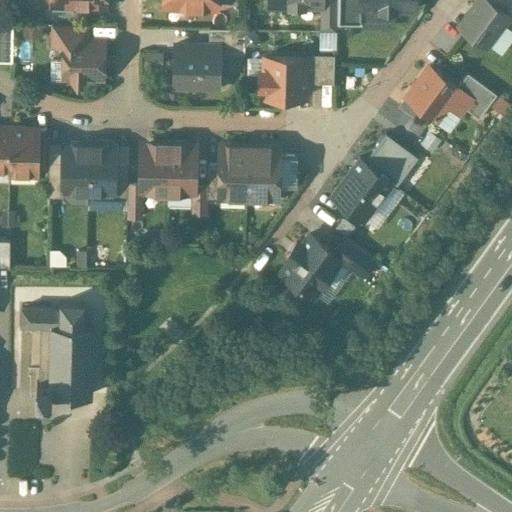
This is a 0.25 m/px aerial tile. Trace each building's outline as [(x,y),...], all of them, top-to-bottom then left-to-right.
[(337,0),(321,0),(322,4),(320,4),(320,29),(337,30),(337,23),(337,0)] [(360,0),(337,0),(337,23),(362,23),(362,6),(361,6),(360,0)] [(488,0),(476,0),(458,24),(487,46),(509,16),(510,15),(488,0)] [(511,0),(488,0),(510,15),(509,16),(511,17),(511,0)] [(0,21),(0,60),(17,61),(17,22),(0,21)] [(26,22),(26,37),(47,38),(47,23),(26,22)] [(89,24),(53,23),(52,43),(64,43),(64,37),(88,37),(89,24)] [(245,28),(209,27),(209,43),(219,44),(219,51),(245,52),(245,28)] [(88,37),(64,37),(64,43),(64,61),(67,61),(67,77),(72,77),(78,82),(83,77),(101,77),(102,57),(104,57),(104,38),(88,37)] [(209,43),(176,43),(175,85),(218,85),(219,51),(219,44),(209,43)] [(306,57),(305,81),(333,82),(334,54),(306,53),(306,57)] [(306,57),(265,56),(265,69),(261,73),(260,82),(264,86),(264,94),(305,95),(305,81),(306,57)] [(471,97),(457,86),(428,65),(406,95),(436,118),(447,104),(459,113),(464,106),(471,97)] [(497,93),(468,72),(457,86),(471,97),(464,106),(479,117),(497,93)] [(354,75),(347,75),(346,87),(353,88),(354,75)] [(38,128),(17,128),(17,126),(10,126),(9,128),(10,128),(10,129),(10,168),(21,169),(25,173),(37,173),(38,136),(38,128)] [(10,129),(0,128),(0,169),(10,169),(10,168),(10,129)] [(385,133),(364,162),(391,182),(395,185),(417,156),(385,133)] [(50,137),(38,136),(37,164),(48,164),(49,164),(49,160),(50,160),(50,137)] [(75,140),(68,140),(66,142),(63,142),(63,161),(62,190),(64,190),(64,185),(71,185),(76,190),(88,190),(89,142),(77,142),(75,140)] [(111,141),(103,141),(101,143),(89,142),(88,190),(89,190),(113,191),(114,191),(115,161),(115,143),(113,143),(111,141)] [(168,142),(141,141),(140,183),(140,190),(143,190),(167,191),(168,142)] [(196,142),(168,142),(167,191),(192,192),(195,192),(195,185),(196,142)] [(247,143),(220,143),(219,163),(219,196),(220,196),(220,192),(245,192),(246,192),(247,143)] [(271,144),(247,143),(246,192),(245,192),(245,196),(276,197),(278,195),(279,176),(279,153),(279,145),(270,145),(271,144)] [(298,154),(279,153),(279,176),(297,176),(298,154)] [(331,195),(364,219),(391,182),(364,162),(358,158),(331,195)] [(50,160),(49,160),(49,164),(48,164),(48,196),(63,196),(64,190),(62,190),(63,161),(50,160)] [(128,161),(115,161),(114,191),(113,191),(113,197),(127,197),(128,182),(128,161)] [(219,163),(207,163),(207,185),(207,197),(220,197),(220,196),(219,196),(219,163)] [(140,183),(128,182),(127,197),(127,215),(142,215),(143,190),(140,190),(140,183)] [(76,190),(71,185),(64,185),(64,190),(63,196),(63,197),(70,204),(88,204),(89,190),(88,190),(76,190)] [(207,185),(195,185),(195,192),(192,192),(192,211),(207,211),(207,197),(207,185)] [(19,212),(0,212),(0,224),(19,224),(19,212)] [(314,296),(339,261),(342,257),(334,251),(310,233),(301,246),(296,242),(286,256),(290,259),(281,272),(314,296)] [(346,236),(334,251),(342,257),(339,261),(360,276),(374,257),(346,236)] [(0,266),(9,267),(10,240),(0,239),(0,266)] [(84,302),(61,301),(61,307),(39,306),(38,324),(41,324),(40,380),(37,380),(36,395),(51,395),(51,393),(91,394),(93,324),(83,323),(84,302)] [(39,306),(22,306),(21,324),(38,324),(39,306)]
